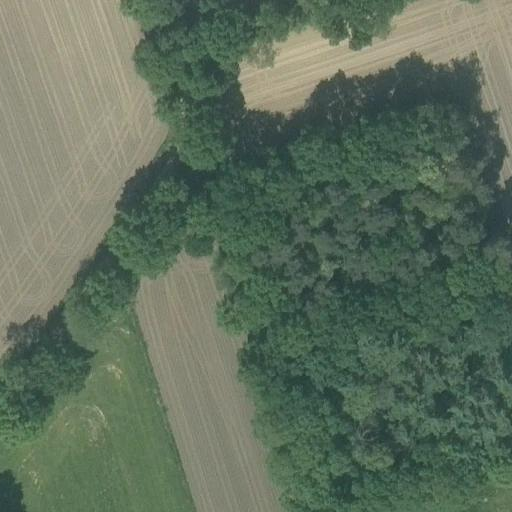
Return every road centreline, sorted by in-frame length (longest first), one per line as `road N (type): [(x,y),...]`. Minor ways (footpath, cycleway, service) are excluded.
road 1 (track): [(0,416),(193,129),(166,53)]
road 2 (track): [(325,0),(166,53)]
